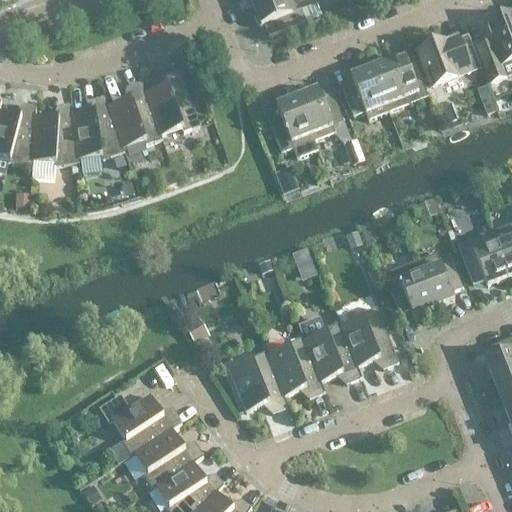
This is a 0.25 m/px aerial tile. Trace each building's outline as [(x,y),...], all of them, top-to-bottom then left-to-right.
[(245,0),(246,2),(247,1),(249,0),(252,9),(274,0),(245,0)] [(290,0),(274,0),(252,9),(256,18),(254,19),(253,20),(260,31),(261,31),(261,30),(264,28),(269,40),(322,20),(317,7),(297,15),(290,0)] [(488,42),(475,47),(491,88),(507,81),(511,79),(511,17),(484,29),(488,42)] [(481,73),(475,56),(467,59),(460,41),(440,49),(439,46),(418,54),(433,91),(481,73)] [(372,73),(389,116),(410,108),(421,103),(428,100),(416,66),(408,69),(408,68),(397,73),(393,64),(372,73)] [(367,124),(389,116),(372,73),(351,81),(355,89),(343,93),(353,121),(365,117),(367,124)] [(167,91),(148,97),(163,139),(182,133),(183,136),(183,137),(199,132),(198,131),(180,75),(164,80),(167,91)] [(130,104),(111,110),(125,151),(126,151),(126,153),(145,146),(146,149),(154,147),(155,151),(163,149),(162,144),(164,144),(163,139),(148,97),(146,97),(143,87),(126,93),(130,104)] [(318,94),(297,102),(315,146),(334,139),(344,149),(351,146),(333,98),(321,102),(318,94)] [(73,119),(72,120),(78,163),(79,163),(79,165),(102,161),(102,164),(125,157),(124,154),(126,153),(126,151),(125,151),(111,110),(109,111),(106,101),(92,106),(94,117),(73,119)] [(279,118),(268,123),(281,158),(293,153),(297,164),(318,156),(315,146),(297,102),(276,110),(279,118)] [(495,107),(478,113),(481,122),(498,115),(495,107)] [(0,162),(9,165),(9,168),(33,169),(33,167),(32,166),(35,121),(36,122),(36,112),(22,110),(20,121),(0,115),(0,162)] [(35,121),(32,166),(33,167),(55,168),(55,171),(79,168),(79,165),(79,163),(78,163),(72,120),(73,119),(71,110),(57,112),(56,123),(36,122),(35,121)] [(358,147),(347,151),(354,170),(365,165),(358,147)] [(115,162),(119,172),(128,168),(125,158),(115,162)] [(78,169),(70,170),(71,178),(79,177),(78,169)] [(290,172),(275,178),(279,189),(294,183),(290,172)] [(171,175),(160,178),(165,191),(165,192),(176,188),(174,185),(171,175)] [(134,184),(122,188),(126,202),(139,198),(134,184)] [(15,200),(15,211),(30,211),(30,200),(15,200)] [(433,203),(417,209),(421,220),(437,215),(433,203)] [(371,226),(360,230),(366,245),(377,241),(371,226)] [(511,226),(490,235),(508,282),(511,280),(511,226)] [(508,282),(490,235),(458,248),(473,287),(484,283),(487,290),(508,282)] [(358,236),(347,240),(351,250),(362,246),(358,236)] [(307,256),(295,260),(300,275),(312,271),(307,256)] [(415,265),(434,311),(455,303),(452,296),(463,291),(453,265),(441,269),(436,257),(415,265)] [(434,311),(415,265),(383,278),(399,317),(410,312),(413,319),(434,311)] [(270,266),(259,270),(263,279),(273,275),(270,266)] [(357,372),(358,371),(379,363),(383,373),(399,367),(376,311),(360,317),(361,321),(341,329),(340,330),(357,372)] [(303,340),(304,344),(303,344),(320,386),(321,386),(342,378),(346,388),(362,382),(358,371),(357,372),(340,330),(341,329),(339,326),(323,332),(319,321),(298,329),(303,340)] [(197,322),(183,331),(189,339),(202,331),(197,322)] [(304,344),(303,340),(286,347),(288,350),(267,359),(266,359),(283,401),(284,401),(305,392),(309,403),(325,396),(321,386),(320,386),(303,344),(304,344)] [(494,360),(485,364),(494,385),(511,377),(511,341),(490,351),(494,360)] [(267,359),(265,355),(247,363),(248,366),(229,374),(246,416),(268,407),(273,417),(288,411),(284,401),(283,401),(266,359),(267,359)] [(511,377),(494,385),(502,405),(511,400),(511,377)] [(172,433),(172,434),(182,427),(173,413),(163,419),(150,399),(129,413),(120,400),(100,413),(109,427),(113,425),(125,444),(122,446),(131,460),(135,458),(134,458),(172,433)] [(511,400),(502,405),(510,425),(511,423),(511,400)] [(193,466),(194,467),(203,460),(194,446),(184,453),(172,434),(172,433),(134,458),(135,458),(147,477),(143,479),(153,494),(156,491),(193,466)] [(199,511),(216,496),(224,489),(216,479),(208,487),(194,467),(193,466),(156,491),(168,510),(165,511),(199,511)] [(94,489),(83,496),(91,508),(101,501),(94,489)] [(250,511),(251,511),(241,504),(235,511),(233,511),(216,496),(199,511),(250,511)]
